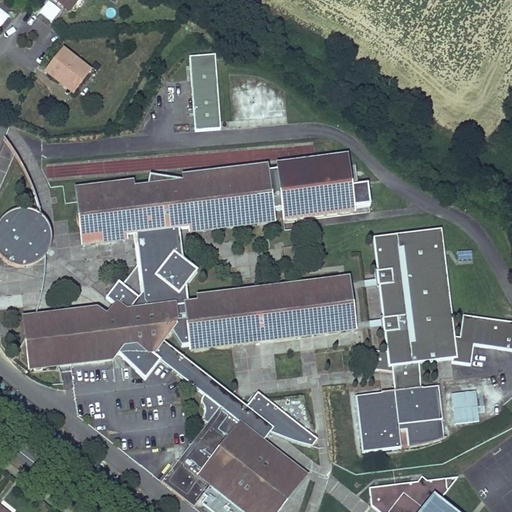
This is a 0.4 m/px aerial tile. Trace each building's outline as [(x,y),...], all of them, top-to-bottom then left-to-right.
[(52,0),(69,13),(71,10),(62,3),(64,1),(63,0),(52,0)] [(63,0),(64,1),(62,3),(71,10),(79,0),(63,0)] [(51,22),(60,11),(48,2),(40,13),(51,22)] [(0,27),(9,17),(0,9),(0,27)] [(59,56),(86,77),(90,71),(63,50),(59,56)] [(76,89),(86,77),(59,56),(49,68),(76,89)] [(214,59),(188,61),(194,134),(220,132),(214,59)] [(72,94),(76,89),(49,68),(45,73),(72,94)] [(319,163),(320,167),(278,172),(279,177),(272,178),(274,192),(282,191),(284,209),(297,207),(297,214),(385,203),(383,184),(374,185),(365,186),(363,167),(362,158),(319,163)] [(319,161),(266,167),(267,173),(278,172),(320,167),(319,163),(319,161)] [(183,182),(188,183),(219,179),(258,174),(259,181),(267,180),(267,173),(266,167),(183,178),(183,182)] [(278,172),(267,173),(267,180),(271,210),(272,217),(297,214),(297,207),(284,209),(282,191),(274,192),(272,178),(279,177),(278,172)] [(201,400),(201,401),(201,402),(201,404),(202,405),(203,407),(203,408),(204,410),(204,412),(204,413),(203,414),(203,416),(203,417),(203,419),(203,421),(204,422),(205,423),(207,424),(161,483),(185,502),(189,496),(198,503),(204,496),(207,498),(202,504),(209,510),(211,511),(264,511),(262,509),(295,467),(263,442),(267,436),(269,433),(283,438),(298,444),(312,447),(317,440),(257,393),(246,408),(244,409),(238,405),(229,398),(224,394),(219,389),(211,383),(203,374),(162,342),(171,330),(181,347),(190,346),(259,338),(259,333),(262,336),(264,337),(265,337),(268,336),(269,334),(270,331),(279,330),(279,335),(345,327),(340,286),(265,295),(265,300),(255,301),(254,296),(198,303),(187,304),(186,305),(186,306),(179,307),(178,297),(185,287),(199,268),(183,258),(162,244),(165,240),(163,230),(169,230),(173,229),(178,229),(189,227),(264,218),(263,211),(271,210),(267,180),(259,181),(258,174),(219,179),(188,183),(183,182),(149,177),(147,188),(144,207),(131,209),(129,196),(129,190),(85,196),(90,241),(124,237),(133,236),(134,240),(136,260),(137,267),(122,287),(118,284),(106,299),(115,307),(111,312),(107,317),(108,317),(106,319),(96,312),(93,316),(55,320),(57,338),(64,337),(64,351),(69,351),(70,361),(112,356),(112,354),(116,353),(119,355),(137,369),(135,371),(145,381),(160,362),(177,375),(203,396),(203,397),(202,397),(202,398),(202,399),(201,400)] [(125,241),(124,237),(90,241),(85,196),(129,190),(132,190),(132,184),(84,190),(76,191),(79,220),(81,236),(82,246),(102,244),(123,242),(125,241)] [(144,207),(147,188),(132,190),(129,190),(129,196),(131,209),(144,207)] [(297,214),(272,217),(273,223),(274,223),(386,210),(385,203),(297,214)] [(0,221),(0,220),(0,257),(1,258),(2,260),(4,261),(6,263),(8,264),(12,266),(15,267),(17,267),(20,268),(22,268),(24,268),(40,247),(48,253),(49,252),(50,250),(50,247),(51,243),(52,241),(52,238),(52,236),(51,233),(51,231),(50,228),(49,226),(47,224),(46,222),(45,220),(43,218),(41,217),(39,215),(37,214),(35,212),(32,212),(30,211),(27,210),(25,210),(22,210),(20,210),(18,210),(15,211),(13,212),(10,213),(7,214),(5,216),(3,217),(2,219),(0,221)] [(271,210),(263,211),(264,218),(189,227),(190,233),(191,233),(199,232),(264,224),(273,223),(272,217),(271,210)] [(162,244),(183,258),(179,237),(178,229),(173,229),(169,230),(163,230),(165,240),(162,244)] [(373,239),(377,273),(376,273),(377,282),(377,287),(378,287),(386,286),(387,319),(382,320),(381,320),(382,323),(383,334),(384,334),(388,333),(389,353),(386,353),(375,351),(373,370),(392,373),(394,392),(381,394),(355,397),(362,453),(401,448),(399,431),(405,430),(408,448),(425,444),(439,440),(444,439),(441,421),(442,420),(438,387),(420,389),(419,364),(452,360),(451,363),(470,366),(473,346),(511,351),(511,323),(462,317),(459,339),(454,338),(441,231),(373,239)] [(40,247),(24,268),(25,268),(27,267),(30,267),(32,266),(34,265),(36,264),(39,263),(41,262),(43,260),(44,258),(46,256),(47,254),(48,253),(40,247)] [(259,338),(190,346),(191,351),(275,341),(354,331),(351,308),(348,280),(259,291),(198,298),(198,303),(254,296),(265,295),(340,286),(345,327),(279,335),(279,330),(270,331),(269,334),(268,336),(265,337),(264,337),(262,336),(259,333),(259,338)] [(386,286),(378,287),(382,320),(387,319),(386,286)] [(187,304),(185,287),(178,297),(179,307),(186,306),(186,305),(187,304)] [(93,311),(24,319),(30,371),(112,361),(115,360),(118,355),(119,355),(116,353),(112,354),(112,356),(70,361),(69,351),(64,351),(64,337),(57,338),(55,320),(93,316),(96,312),(93,311)] [(135,371),(137,369),(119,355),(118,355),(130,366),(135,371)] [(238,405),(244,409),(246,408),(235,399),(203,374),(211,383),(219,389),(224,394),(229,398),(238,405)] [(476,393),(451,396),(454,425),(479,422),(476,393)] [(176,409),(178,434),(171,435),(171,443),(186,442),(184,409),(176,409)] [(47,426),(38,419),(34,424),(43,431),(47,426)] [(276,511),(306,475),(295,467),(262,509),(264,511),(276,511)] [(450,511),(439,504),(457,480),(428,484),(421,479),(419,481),(417,484),(377,490),(369,491),(371,507),(377,511),(450,511)] [(193,509),(198,503),(189,496),(185,502),(193,509)]
